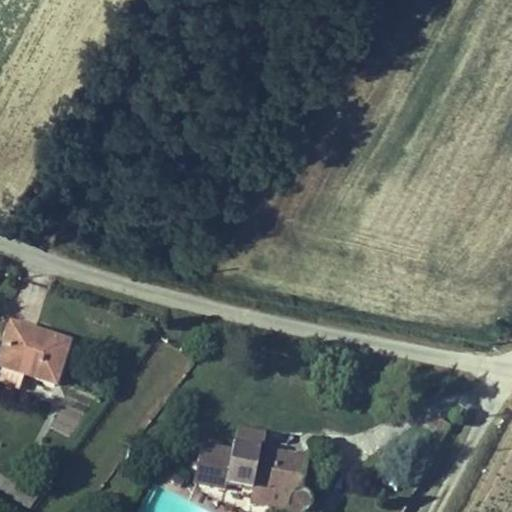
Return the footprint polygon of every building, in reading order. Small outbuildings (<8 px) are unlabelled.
[(9,325),(0,354),(0,369),(57,387),(71,344),(9,325)] [(260,450),(264,434),(234,426),(230,447),(241,450),(232,491),(250,495),(286,502),(285,508),(285,511),(312,511),(313,509),(313,506),(312,504),(309,500),(306,498),(299,496),(301,479),(295,477),(298,459),(260,450)] [(33,480),(49,489),(55,478),(39,468),(33,480)] [(0,495),(28,511),(38,496),(0,473),(0,495)] [(247,510),(255,511),(285,511),(285,508),(286,502),(250,495),(247,510)]
